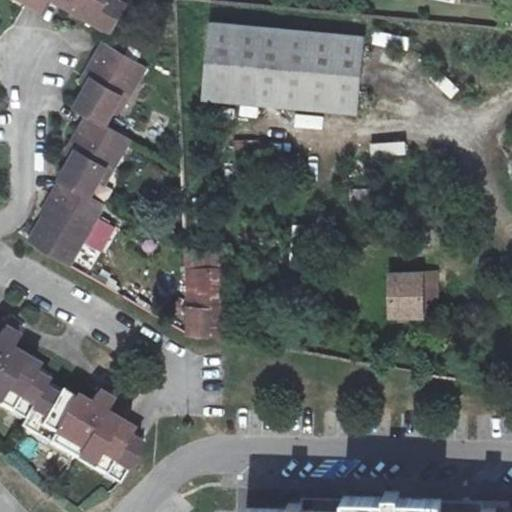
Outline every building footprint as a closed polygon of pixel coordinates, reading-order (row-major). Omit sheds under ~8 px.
[(51,6),(41,0),(24,0),(47,13),(51,6)] [(69,0),(79,5),(76,9),(116,33),(133,3),(128,0),(69,0)] [(209,21),(203,97),(354,109),(359,33),(209,21)] [(109,44),(91,73),(98,77),(93,85),(81,105),(94,114),(112,124),(122,109),(128,112),(153,69),(109,44)] [(52,69),(47,79),(69,91),(74,81),(52,69)] [(87,81),(93,85),(98,77),(91,73),(87,81)] [(381,99),(378,111),(419,120),(422,108),(381,99)] [(94,114),(74,148),(81,151),(76,158),(64,180),(69,183),(95,198),(105,177),(112,181),(137,139),(112,124),(94,114)] [(81,151),(74,148),(70,155),(76,158),(81,151)] [(44,212),(50,215),(69,183),(64,180),(44,212)] [(103,203),(95,198),(69,183),(50,215),(34,240),(73,264),(100,220),(96,217),(103,203)] [(204,197),(192,197),(193,222),(205,223),(204,197)] [(229,267),(229,250),(186,251),(187,268),(229,267)] [(422,315),(420,275),(388,275),(390,314),(422,315)] [(186,308),(187,331),(207,335),(206,311),(186,308)] [(0,399),(29,417),(50,380),(54,374),(14,350),(25,329),(11,320),(0,339),(0,399)] [(91,404),(50,380),(29,417),(25,423),(123,480),(148,436),(105,412),(117,392),(103,384),(91,404)] [(511,511),(498,511),(498,505),(482,504),(481,511),(442,510),(443,496),(403,495),(403,488),(386,488),(386,495),(344,493),(344,507),(303,506),(303,500),(287,499),(287,506),(247,505),(246,511),(511,511)]
